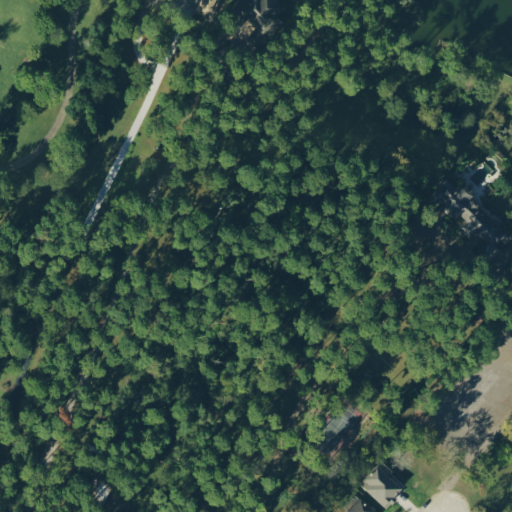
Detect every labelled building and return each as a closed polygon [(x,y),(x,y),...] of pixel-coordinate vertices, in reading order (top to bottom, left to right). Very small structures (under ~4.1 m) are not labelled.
[(219,0),(201,0),(198,9),(213,15),(219,0)] [(237,0),(234,3),(257,28),(283,4),(279,0),(237,0)] [(430,196),(462,223),(458,227),(472,239),(477,233),(497,250),(511,232),(511,230),(461,187),(458,190),(444,178),(430,196)] [(360,481),(385,507),(404,489),(379,463),(360,481)] [(377,511),(356,493),(346,504),(350,508),(346,511),(377,511)]
